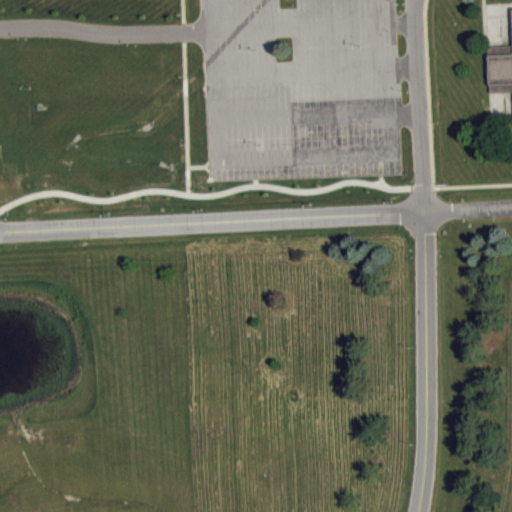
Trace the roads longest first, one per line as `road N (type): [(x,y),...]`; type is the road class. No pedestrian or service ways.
road 1 (residential): [(424,211),(0,230)]
road 2 (residential): [(424,211),(426,432),(418,511)]
road 3 (residential): [(415,0),(424,211)]
